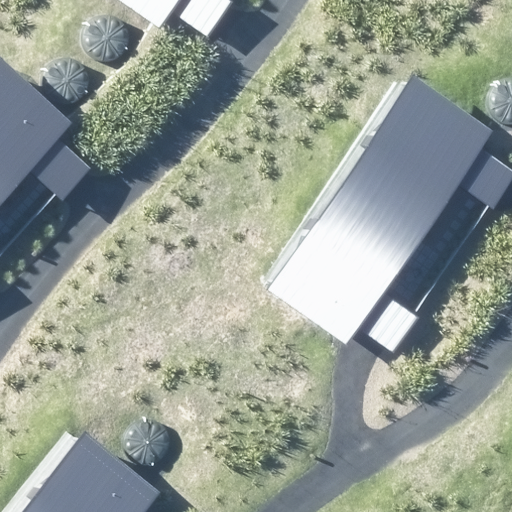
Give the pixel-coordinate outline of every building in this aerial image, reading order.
[(128,0),(167,31),(191,0),(128,0)] [(511,0),(468,0),(463,8),(511,40),(511,0)] [(372,69),(240,270),(368,354),(501,153),(372,69)] [(0,119),(0,232),(55,163),(0,119)] [(58,417),(0,505),(0,511),(179,511),(187,501),(58,417)]
